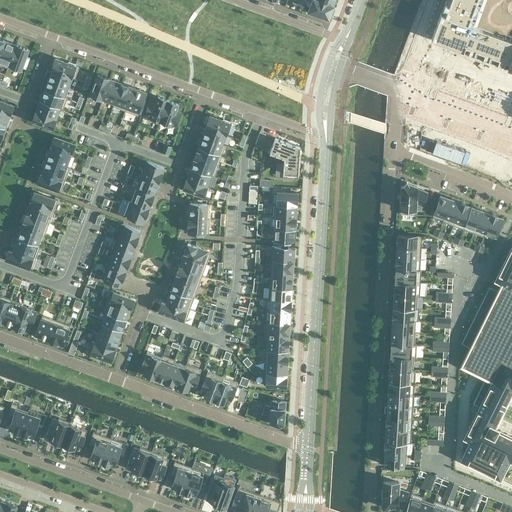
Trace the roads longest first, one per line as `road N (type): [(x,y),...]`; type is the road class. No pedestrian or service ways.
road 1 (residential): [(370,511),(393,148)]
road 2 (tertiary): [(307,444),(326,132)]
road 3 (residential): [(307,444),(118,380)]
road 4 (residential): [(52,36),(203,91)]
road 5 (residential): [(141,498),(0,448)]
road 6 (residential): [(203,91),(326,132)]
road 7 (residential): [(511,197),(393,148)]
road 8 (residential): [(118,380),(0,337)]
